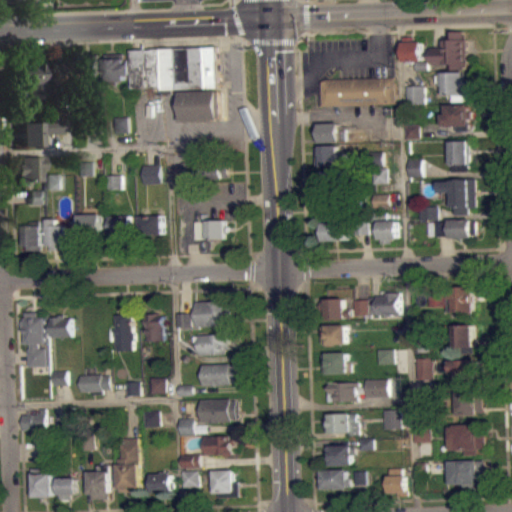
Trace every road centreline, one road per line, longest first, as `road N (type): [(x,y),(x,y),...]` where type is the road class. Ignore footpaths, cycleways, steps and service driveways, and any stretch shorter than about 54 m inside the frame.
road 1 (residential): [(0,280),(511,259)]
road 2 (primary): [(287,511),(270,17)]
road 3 (secondary): [(0,26),(270,17)]
road 4 (residential): [(7,511),(0,261)]
road 5 (residential): [(511,47),(505,61),(511,289)]
road 6 (secondary): [(270,17),(511,8)]
